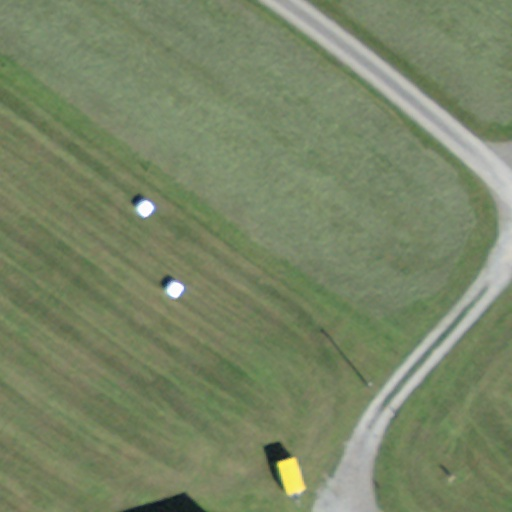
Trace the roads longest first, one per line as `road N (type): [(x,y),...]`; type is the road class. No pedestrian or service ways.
road 1 (track): [(511,240),(478,298),(364,438),(344,511)]
road 2 (track): [(284,0),(511,186)]
